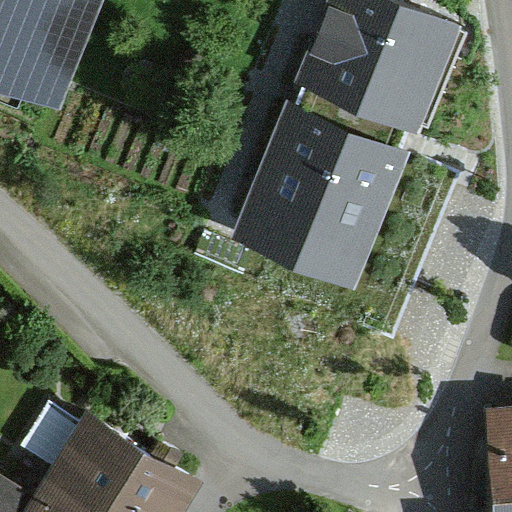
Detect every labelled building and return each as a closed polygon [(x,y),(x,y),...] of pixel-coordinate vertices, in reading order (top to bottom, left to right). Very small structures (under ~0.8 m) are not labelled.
[(89,0),(0,0),(0,67),(53,89),(89,0)] [(417,0),(336,0),(298,93),(413,141),(464,19),(417,0)] [(298,93),(247,215),(362,263),(413,141),(298,93)] [(363,390),(337,419),(373,451),(400,422),(363,390)] [(503,484),(511,484),(511,408),(500,409),(503,484)] [(46,486),(91,511),(163,511),(187,471),(88,414),(46,486)] [(0,511),(91,511),(46,486),(41,495),(0,471),(0,511)] [(511,511),(511,484),(503,484),(503,511),(511,511)]
